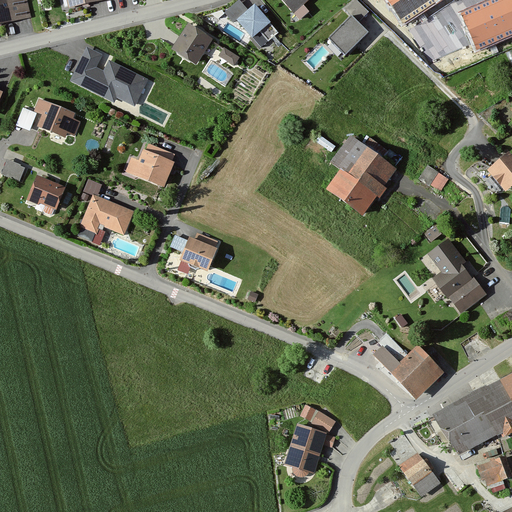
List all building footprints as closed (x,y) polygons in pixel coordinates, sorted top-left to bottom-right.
[(27,0),(0,0),(0,26),(32,19),(27,0)] [(105,0),(65,0),(67,9),(105,0)] [(248,9),(239,0),(225,13),(233,22),(237,20),(252,38),(271,22),(255,4),(248,9)] [(278,0),(297,21),(307,13),(301,6),(307,0),(278,0)] [(387,0),(403,23),(438,0),(387,0)] [(511,0),(490,0),(461,13),(477,50),(511,35),(511,0)] [(368,32),(350,15),(328,38),(346,55),(368,32)] [(210,40),(185,24),(168,52),(193,67),(210,40)] [(235,64),(241,55),(226,45),(220,54),(235,64)] [(102,56),(84,48),(68,82),(113,103),(115,99),(133,107),(146,78),(107,60),(102,71),(96,68),(102,56)] [(74,114),(38,101),(33,113),(37,115),(40,116),(35,129),(63,139),(65,134),(75,138),(80,123),(72,120),(74,114)] [(37,115),(22,109),(14,128),(29,134),(37,115)] [(327,167),(335,173),(322,192),(359,219),(394,171),(348,138),(327,167)] [(135,162),(128,160),(123,174),(162,190),(172,164),(139,151),(135,162)] [(511,159),(507,154),(486,172),(504,192),(511,185),(511,159)] [(8,157),(2,172),(21,180),(27,165),(8,157)] [(427,164),(421,178),(443,189),(450,175),(427,164)] [(64,187),(35,176),(25,202),(54,213),(64,187)] [(89,177),(85,188),(98,193),(102,181),(89,177)] [(134,212),(92,196),(78,229),(95,235),(98,226),(124,236),(134,212)] [(434,224),(425,232),(432,240),(442,232),(434,224)] [(213,250),(185,239),(176,263),(204,274),(213,250)] [(447,240),(427,255),(440,275),(430,282),(460,316),(486,295),(462,270),(464,263),(447,240)] [(381,347),(371,356),(412,401),(441,375),(414,347),(396,363),(381,347)] [(511,375),(431,423),(455,458),(500,433),(501,437),(511,431),(511,375)] [(305,406),(295,425),(282,465),(313,474),(321,445),(333,448),(335,437),(326,435),(336,423),(305,406)] [(416,454),(396,469),(418,498),(438,483),(416,454)] [(511,474),(505,456),(474,467),(476,478),(487,486),(511,476),(511,474)]
